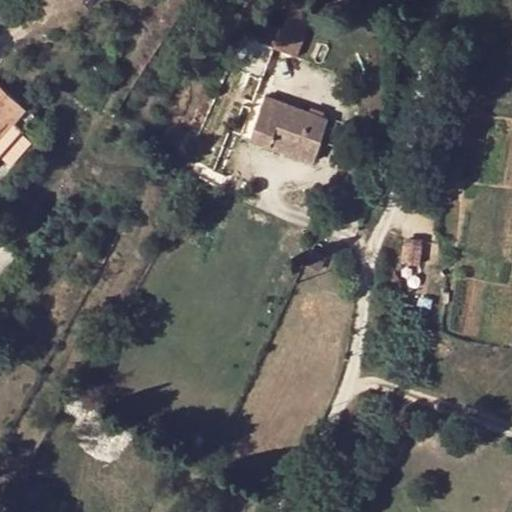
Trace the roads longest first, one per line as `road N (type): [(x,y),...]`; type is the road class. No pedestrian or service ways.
road 1 (residential): [(349,377),(364,270),(419,81),(431,0)]
road 2 (residential): [(349,377),(511,427)]
road 3 (residential): [(279,511),(349,377)]
